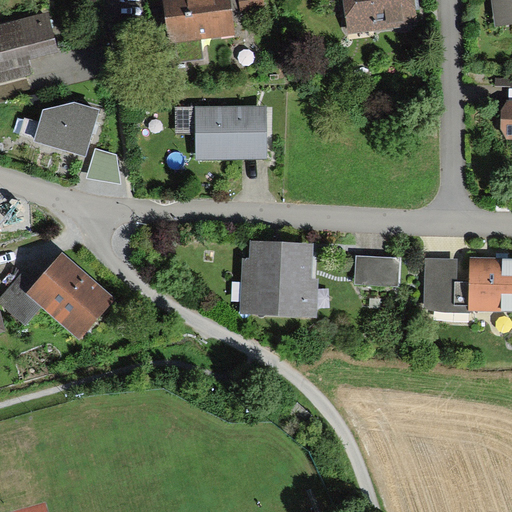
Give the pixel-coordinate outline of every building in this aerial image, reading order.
[(161,0),(166,45),(262,36),(258,0),(161,0)] [(411,24),(407,0),(341,0),(346,33),(411,24)] [(511,0),(490,0),(493,27),(511,25),(511,0)] [(64,73),(51,19),(0,31),(0,84),(1,89),(64,73)] [(36,137),(35,141),(85,156),(99,110),(74,102),(43,111),(40,121),(25,117),(21,133),(36,137)] [(511,106),(503,106),(502,139),(511,139),(511,106)] [(267,107),(176,108),(176,132),(194,132),(195,158),(268,158),(267,107)] [(117,155),(96,149),(87,178),(121,183),(117,155)] [(313,245),(252,242),(252,259),(244,259),(242,312),(316,315),(317,280),(312,280),(313,245)] [(115,300),(64,254),(37,285),(24,273),(0,299),(0,300),(27,324),(40,309),(78,342),(115,300)] [(400,284),(401,258),(356,256),(355,282),(400,284)] [(511,312),(511,257),(470,257),(470,280),(470,312),(511,312)] [(459,258),(423,258),(424,313),(470,312),(470,280),(459,280),(459,258)]
